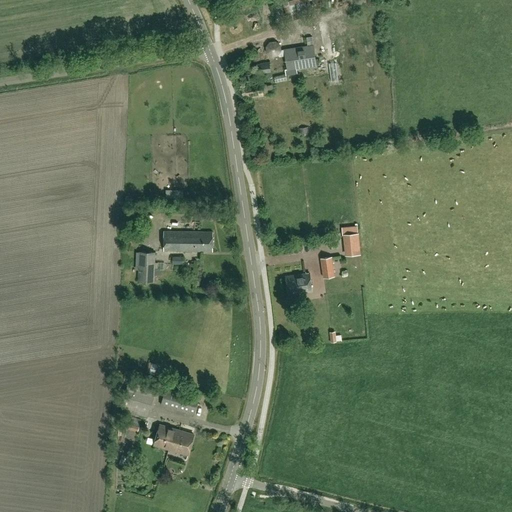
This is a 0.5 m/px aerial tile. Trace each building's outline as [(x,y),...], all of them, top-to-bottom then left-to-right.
[(316,12),(312,0),(292,0),(283,3),(289,21),(316,12)] [(285,69),(286,79),(291,78),(290,75),(297,73),(297,68),(316,66),(316,65),(319,65),(318,59),(315,59),(313,46),(312,37),(307,38),(308,46),(285,50),(287,69),(285,69)] [(272,56),(277,55),(280,51),(279,45),(274,42),(270,42),(266,47),(267,52),(272,56)] [(262,85),(261,78),(265,77),(264,73),(271,72),(270,62),(257,64),(258,74),(258,78),(247,80),(248,82),(241,83),(243,98),(264,95),(264,94),(274,93),(272,84),(266,85),(266,84),(262,85)] [(213,251),(213,232),(164,231),(164,251),(213,251)] [(358,233),(345,235),(347,255),(360,254),(358,233)] [(154,282),(155,252),(139,252),(138,281),(154,282)] [(172,256),(172,263),(185,263),(185,255),(172,256)] [(323,278),(334,276),(332,256),(320,258),(323,278)] [(289,295),(312,292),(310,273),(286,276),(289,295)] [(147,417),(155,390),(128,382),(120,409),(147,417)] [(194,414),(199,398),(166,388),(161,405),(194,414)] [(176,439),(178,430),(160,425),(154,445),(169,449),(172,438),(176,439)] [(172,438),(169,449),(188,455),(194,434),(178,430),(176,439),(172,438)]
